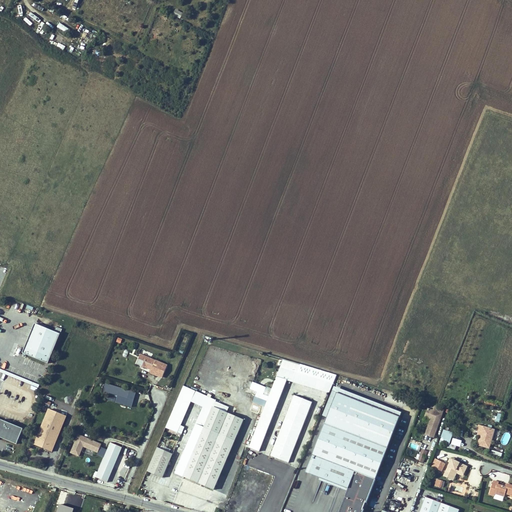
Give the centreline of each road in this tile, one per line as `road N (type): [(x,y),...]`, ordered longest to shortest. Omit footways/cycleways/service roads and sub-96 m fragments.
road 1 (unknown): [(280,488),(316,406),(297,395),(283,404),(263,458),(269,475)]
road 2 (residential): [(0,465),(173,511)]
